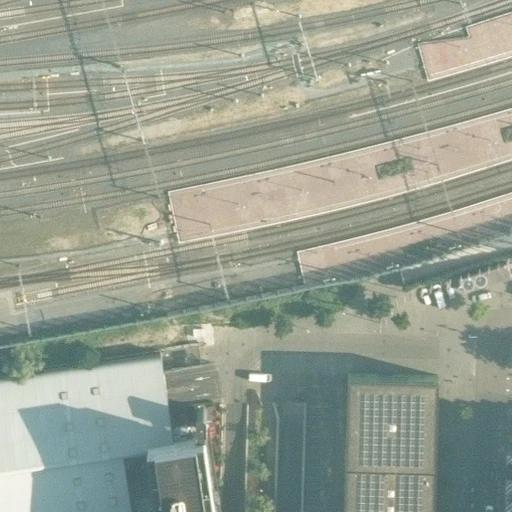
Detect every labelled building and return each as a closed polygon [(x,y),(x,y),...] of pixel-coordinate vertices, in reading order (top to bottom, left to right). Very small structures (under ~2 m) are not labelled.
[(506,263),(458,277),(462,291),(510,276),(506,263)] [(0,511),(171,511),(160,437),(172,435),(160,352),(159,348),(0,371),(0,511)] [(434,511),(437,375),(347,373),(343,511),(434,511)] [(215,511),(202,426),(205,426),(206,413),(206,412),(205,410),(205,409),(204,409),(203,408),(202,408),(200,407),(199,408),(198,408),(197,409),(196,410),(196,411),(195,412),(195,432),(172,435),(160,437),(171,511),(215,511)] [(300,511),(301,471),(288,471),(277,470),(275,511),(300,511)]
